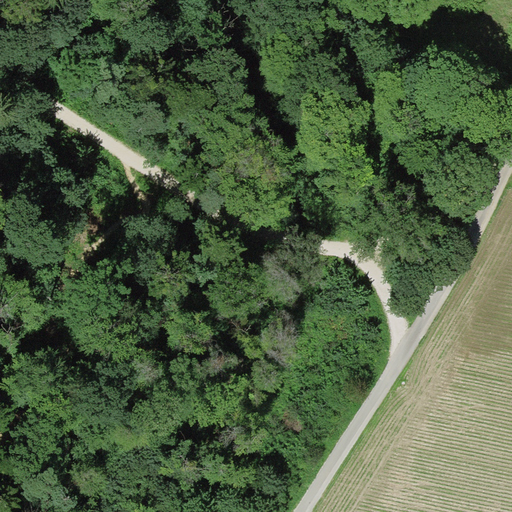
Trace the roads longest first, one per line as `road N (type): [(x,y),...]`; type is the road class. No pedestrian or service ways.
road 1 (track): [(0,70),(210,210),(264,236),(338,248),(367,266),(414,341)]
road 2 (track): [(414,341),(309,511)]
road 3 (track): [(511,174),(414,341)]
road 4 (track): [(338,248),(419,234),(511,174)]
